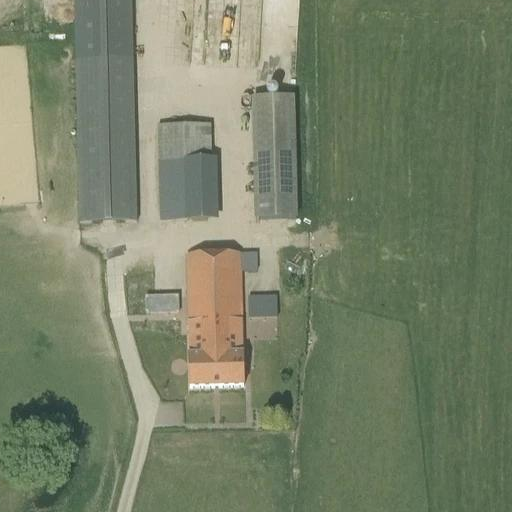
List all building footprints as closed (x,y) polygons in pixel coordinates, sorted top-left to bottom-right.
[(132,0),(74,0),(79,223),(137,222),(132,0)] [(193,0),(191,62),(236,63),(238,13),(227,13),(227,4),(207,3),(207,0),(193,0)] [(252,100),(253,167),(254,223),(296,223),(294,100),(252,100)] [(157,161),(211,161),(210,127),(157,128),(157,161)] [(214,161),(211,161),(157,161),(158,222),(215,222),(214,161)] [(275,297),(240,298),(239,257),(187,258),(190,388),(242,387),(240,333),(276,332),(275,297)] [(300,295),(285,295),(283,374),(298,374),(300,295)] [(177,298),(146,299),(146,315),(178,314),(177,298)]
